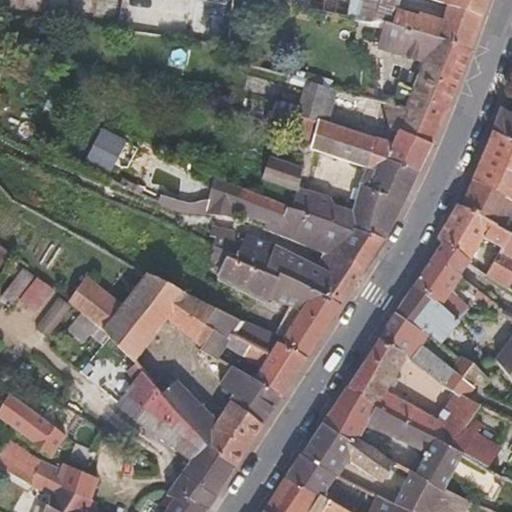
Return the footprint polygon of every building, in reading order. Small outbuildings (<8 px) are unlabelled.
[(350,0),(347,19),(380,22),(383,23),(470,51),(478,27),(482,16),(449,5),(446,14),(443,20),(419,12),(418,15),(398,9),(400,0),(350,0)] [(482,16),(487,0),(435,0),(449,5),(482,16)] [(441,123),(470,51),(383,23),(377,47),(423,63),(413,89),(406,108),(390,104),(386,103),(392,128),(397,130),(432,145),(441,123)] [(301,106),(308,80),(287,75),(281,101),(301,106)] [(317,120),(327,86),(308,80),(301,106),(299,114),(317,120)] [(406,108),(413,89),(397,84),(390,104),(406,108)] [(386,103),(357,94),(355,101),(384,109),(386,103)] [(296,128),(299,114),(301,106),(281,101),(275,99),(269,120),(296,128)] [(511,117),(500,110),(492,131),(511,143),(511,117)] [(317,120),(299,114),(296,128),(300,129),(314,133),(317,120)] [(330,196),(297,185),(301,168),(269,155),(261,179),(295,191),(290,206),(385,240),(418,174),(372,154),(377,138),(317,120),(314,133),(300,129),(298,138),(312,142),(310,149),(368,166),(352,210),(335,205),(330,196)] [(102,126),(86,161),(111,173),(128,138),(102,126)] [(418,174),(432,145),(397,130),(392,143),(377,138),(372,154),(418,174)] [(511,202),(511,143),(492,131),(472,179),(511,202)] [(190,203),(180,201),(176,211),(205,214),(235,218),(236,212),(233,211),(241,188),(214,178),(209,199),(205,200),(200,201),(196,203),(190,203)] [(511,202),(472,179),(461,206),(496,225),(501,216),(511,221),(511,220),(511,202)] [(362,274),(385,240),(290,206),(241,188),(233,211),(236,212),(266,223),(263,229),(316,250),(311,262),(275,244),(242,233),(238,244),(233,241),(228,252),(228,253),(338,307),(362,274)] [(161,195),(157,204),(176,211),(180,201),(161,195)] [(483,239),(502,249),(511,234),(496,225),(461,206),(457,204),(437,239),(442,243),(467,264),(483,239)] [(228,252),(233,241),(235,231),(212,225),(209,236),(216,237),(213,245),(228,252)] [(511,234),(502,249),(485,276),(506,289),(511,292),(511,282),(511,279),(511,234)] [(0,267),(10,252),(0,244),(0,267)] [(306,358),(338,307),(228,253),(218,276),(268,300),(268,299),(301,311),(280,343),(306,358)] [(450,296),(462,278),(432,258),(414,285),(460,322),(469,310),(450,296)] [(14,305),(37,274),(28,265),(26,264),(2,295),(14,305)] [(207,322),(216,308),(185,292),(148,273),(122,305),(87,277),(70,301),(102,329),(134,362),(135,364),(168,319),(202,348),(207,340),(214,328),(207,322)] [(33,312),(53,287),(39,275),(20,301),(33,312)] [(460,322),(414,285),(395,314),(424,332),(425,330),(430,334),(441,343),(442,344),(460,322)] [(494,302),(478,290),(473,295),(489,307),(494,302)] [(49,338),(71,308),(58,298),(35,327),(49,338)] [(280,398),(306,358),(280,343),(278,341),(270,355),(238,338),(246,324),(216,308),(207,322),(214,328),(207,340),(202,348),(200,350),(218,359),(226,346),(262,368),(255,379),(280,398)] [(97,328),(81,314),(67,330),(83,344),(97,328)] [(455,372),(422,345),(430,334),(425,330),(424,332),(395,314),(379,338),(407,357),(409,358),(443,386),(455,392),(465,398),(474,387),(455,372)] [(278,341),(246,324),(238,338),(270,355),(278,341)] [(437,418),(388,390),(407,357),(379,338),(347,387),(462,454),(469,459),(488,469),(501,448),(478,433),(483,424),(472,417),(479,405),(465,398),(455,392),(437,418)] [(511,381),(511,341),(497,361),(511,381)] [(489,382),(463,359),(455,372),(474,387),(482,392),(489,382)] [(142,372),(135,364),(127,371),(136,380),(118,404),(192,460),(180,476),(216,496),(232,470),(162,393),(142,372)] [(261,425),(280,398),(255,379),(232,367),(220,385),(233,394),(216,421),(178,381),(162,393),(232,470),(261,425)] [(462,454),(347,387),(323,424),(354,444),(358,438),(366,426),(427,453),(415,475),(444,489),(462,454)] [(43,418),(10,393),(0,407),(0,418),(15,429),(32,441),(31,443),(53,457),(67,435),(43,418)] [(394,463),(358,438),(354,444),(323,424),(302,453),(337,476),(348,458),(380,481),(384,480),(394,463)] [(61,472),(8,440),(2,450),(0,453),(0,473),(52,496),(57,485),(91,499),(100,479),(66,465),(61,472)] [(337,476),(302,453),(285,478),(322,497),(333,503),(346,509),(353,496),(332,485),(337,476)] [(415,475),(414,474),(409,472),(393,504),(409,511),(462,511),(468,501),(444,489),(415,475)] [(216,496),(180,476),(166,495),(173,497),(207,509),(216,496)] [(350,511),(346,509),(333,503),(322,497),(285,478),(264,511),(265,511),(350,511)] [(84,511),(91,499),(57,485),(52,496),(47,505),(60,511),(84,511)] [(409,511),(393,504),(375,496),(368,511),(409,511)] [(205,511),(207,509),(173,497),(164,511),(205,511)]
